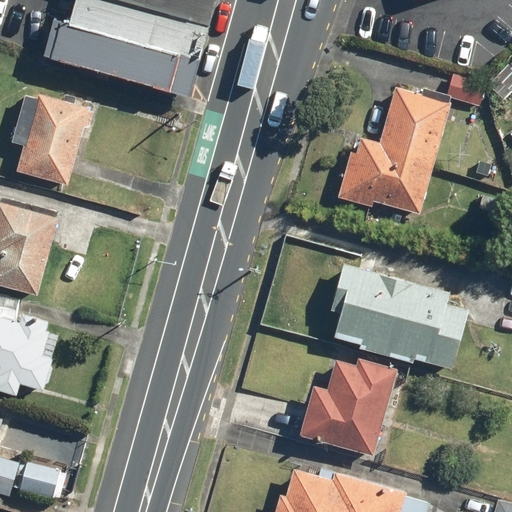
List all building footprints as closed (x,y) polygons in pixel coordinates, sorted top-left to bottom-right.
[(180,54),(190,18),(125,0),(78,0),(72,24),(180,54)] [(125,0),(190,18),(194,0),(125,0)] [(170,89),(180,54),(72,24),(53,18),(43,55),(170,89)] [(483,81),(452,72),(445,95),(476,104),(483,81)] [(452,101),(396,84),(379,141),(360,135),(355,152),(350,150),(337,195),(371,205),(373,199),(419,213),(452,101)] [(89,105),(39,92),(38,96),(25,92),(12,140),(24,143),(17,170),(68,183),(89,105)] [(58,209),(0,194),(0,282),(37,292),(58,209)] [(331,308),(340,311),(334,335),(361,343),(359,348),(413,363),(414,358),(453,368),(469,308),(446,302),(450,289),(343,261),(331,308)] [(20,295),(0,291),(0,312),(16,315),(20,295)] [(20,320),(0,314),(0,390),(17,396),(20,384),(42,390),(58,333),(45,329),(48,319),(22,312),(20,320)] [(355,365),(335,359),(327,389),(313,385),(299,434),(373,454),(397,369),(357,358),(355,365)] [(0,429),(3,419),(0,417),(0,492),(10,495),(20,462),(0,455),(0,429)] [(60,471),(27,462),(19,489),(52,498),(60,471)] [(333,472),(332,478),(294,468),(286,496),(280,494),(275,511),(426,511),(429,503),(403,496),(404,491),(333,472)] [(511,511),(511,503),(496,499),(491,511),(511,511)]
